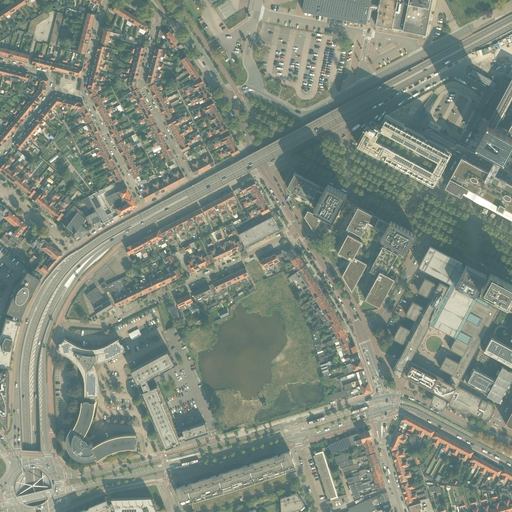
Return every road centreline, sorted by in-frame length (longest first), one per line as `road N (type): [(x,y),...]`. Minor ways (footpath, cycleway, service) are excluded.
road 1 (primary): [(511,18),(118,228),(61,272)]
road 2 (primary): [(98,251),(511,26)]
road 3 (primary): [(42,511),(35,354),(61,287),(98,251)]
road 4 (residential): [(58,323),(82,279),(118,245),(263,170)]
road 5 (residential): [(58,323),(104,326),(297,228)]
road 6 (primary): [(61,272),(37,314),(24,366),(33,511)]
road 7 (secondary): [(292,423),(82,476),(52,473)]
road 8 (residential): [(142,208),(81,90),(106,0)]
road 9 (primary): [(46,451),(44,343),(68,289),(98,251)]
road 10 (residential): [(192,181),(141,84),(156,20),(132,0)]
road 11 (residential): [(263,170),(296,162),(428,233)]
road 12 (residential): [(142,208),(72,247),(0,188)]
road 13 (primary): [(61,272),(47,281),(25,324),(16,426)]
road 14 (residential): [(434,195),(490,92),(451,72)]
road 15 (residential): [(0,62),(54,79),(0,155)]
road 16 (secondary): [(155,476),(296,437)]
road 17 (secondary): [(386,409),(416,411),(511,463)]
road 18 (residential): [(334,133),(451,72)]
road 19 (residential): [(46,451),(58,323)]
road 20 (residential): [(359,330),(385,315),(428,233)]
